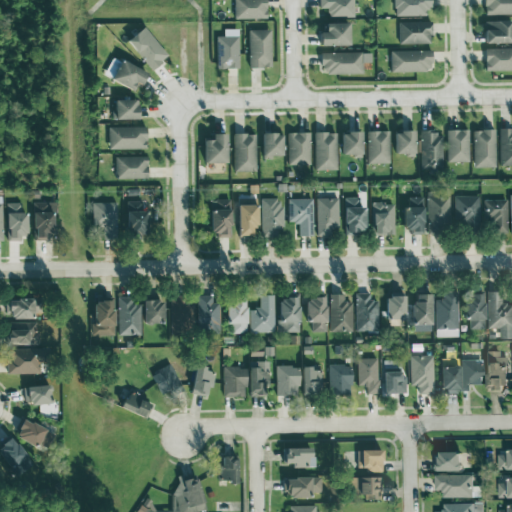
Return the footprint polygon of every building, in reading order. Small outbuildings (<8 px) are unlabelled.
[(264,0),(232,0),(233,20),(265,19),(264,0)] [(353,18),(352,0),(317,0),(318,9),(326,8),(327,18),(353,18)] [(429,0),(392,0),(393,16),(424,17),(424,10),(430,10),(429,0)] [(511,15),(511,0),(483,0),(483,16),(511,15)] [(398,45),(429,44),(429,22),(397,22),(398,45)] [(483,22),(483,44),(510,44),(510,22),(483,22)] [(347,46),(348,24),(324,23),(324,33),(319,33),(319,45),(347,46)] [(126,41),(150,71),(167,57),(143,27),(126,41)] [(215,37),(215,70),(237,69),(237,29),(222,29),(222,37),(215,37)] [(269,30),(247,31),(248,68),(270,68),(269,30)] [(511,49),(483,50),(484,71),(511,71),(511,49)] [(429,51),(389,52),(389,72),(430,71),(429,51)] [(361,73),(360,52),(319,53),(320,74),(361,73)] [(144,73),(119,61),(110,81),(135,93),(144,73)] [(114,100),(114,120),(136,120),(136,101),(114,100)] [(145,127),(107,128),(107,151),(145,150),(145,127)] [(499,166),(511,166),(511,169),(511,129),(498,130),(499,166)] [(366,132),(366,164),(388,164),(387,131),(366,132)] [(468,163),(467,131),(445,131),(445,163),(468,163)] [(494,168),(494,131),(472,131),(472,168),(494,168)] [(394,156),(413,155),(412,132),(393,133),(394,156)] [(308,133),(286,133),(287,166),(309,165),(308,133)] [(335,133),(313,134),(313,171),(336,170),(335,133)] [(341,133),(340,156),(360,156),(360,133),(341,133)] [(418,170),(441,171),(441,133),(419,133),(418,170)] [(233,173),(254,172),(254,134),(232,135),(233,173)] [(261,135),(261,158),(280,157),(280,134),(261,135)] [(203,141),(203,164),(225,164),(224,135),(210,135),(211,141),(203,141)] [(146,157),(114,157),(114,179),(146,179),(146,157)] [(425,197),(426,233),(448,233),(447,196),(425,197)] [(357,198),(344,197),(343,233),(363,233),(364,209),(357,208),(357,198)] [(422,197),(407,197),(407,208),(402,208),(402,233),(422,232),(422,197)] [(478,197),(453,197),(453,229),(478,229),(478,197)] [(260,237),(281,236),(280,198),(259,199),(260,237)] [(337,198),(314,199),(315,236),(338,236),(337,198)] [(311,199),(286,199),(286,223),(297,223),(297,236),(311,236),(311,199)] [(228,237),(229,200),(209,200),(208,237),(228,237)] [(256,228),(256,200),(236,200),(237,238),(251,238),(251,228),(256,228)] [(505,200),(482,201),(482,220),(490,220),(491,233),(506,233),(505,200)] [(145,214),(139,214),(139,201),(125,202),(126,240),(145,239),(145,214)] [(53,203),(32,202),(31,240),(52,240),(53,203)] [(22,203),(5,203),(6,242),(23,241),(22,203)] [(115,203),(90,203),(90,228),(102,228),(102,240),(115,240),(115,203)] [(371,235),(393,235),(393,204),(371,204),(371,235)] [(434,300),(434,338),(457,337),(456,292),(442,293),(442,300),(434,300)] [(511,339),(511,304),(500,304),(500,292),(485,293),(486,329),(498,329),(498,339),(511,339)] [(355,332),(377,331),(376,301),(369,301),(369,293),(354,294),(355,332)] [(351,332),(351,303),(343,303),(343,295),(328,295),(328,333),(351,332)] [(430,295),(415,296),(415,304),(410,304),(411,326),(431,326),(430,295)] [(468,330),(483,330),(482,295),(462,296),(463,320),(468,320),(468,330)] [(196,334),(218,334),(217,296),(195,296),(196,334)] [(272,296),(258,296),(258,309),(248,309),(248,333),(273,333),(272,296)] [(140,336),(140,305),(131,305),(131,297),(116,298),(117,336),(140,336)] [(277,333),(299,332),(298,297),(276,297),(277,333)] [(404,297),(384,298),(385,320),(404,320),(404,297)] [(169,298),(169,332),(192,333),(193,299),(169,298)] [(325,332),(325,298),(305,299),(305,324),(310,324),(310,333),(325,332)] [(224,300),(225,325),(230,325),(231,333),(246,333),(245,299),(224,300)] [(4,301),(4,312),(9,312),(9,320),(32,320),(31,300),(4,301)] [(142,302),(143,325),(162,325),(161,301),(142,302)] [(91,337),(113,336),(112,302),(90,302),(91,337)] [(5,323),(5,345),(35,345),(35,323),(5,323)] [(42,374),(42,349),(5,350),(6,375),(42,374)] [(409,356),(409,387),(417,387),(417,394),(432,394),(431,356),(409,356)] [(378,394),(377,359),(356,359),(357,387),(366,387),(366,395),(378,394)] [(481,360),(459,361),(459,392),(470,392),(470,386),(481,385),(481,360)] [(248,397),(263,397),(263,387),(268,387),(267,362),(247,362),(248,397)] [(150,373),(158,392),(178,384),(169,365),(150,373)] [(327,366),(328,396),(350,396),(349,365),(327,366)] [(206,387),(211,388),(214,373),(204,371),(205,368),(194,366),(189,394),(205,397),(206,387)] [(298,367),(275,366),(275,396),(297,396),(298,367)] [(222,367),(222,398),(244,398),(244,368),(222,367)] [(301,396),(320,396),(320,372),(311,372),(311,367),(300,368),(301,396)] [(403,394),(403,372),(382,373),(383,395),(403,394)] [(49,405),(48,387),(26,387),(26,405),(49,405)] [(120,410),(145,419),(151,402),(127,393),(120,410)] [(53,435),(22,420),(14,437),(45,452),(53,435)] [(0,457),(18,477),(32,463),(9,439),(0,446),(0,457)] [(310,447),(282,448),(283,463),(291,463),(291,468),(313,468),(313,456),(310,456),(310,447)] [(380,450),(355,450),(356,468),(364,468),(364,473),(381,472),(380,450)] [(511,450),(506,450),(506,454),(497,454),(497,470),(511,469),(511,450)] [(459,451),(437,451),(437,471),(460,470),(459,451)] [(217,482),(235,482),(234,455),(220,456),(220,465),(216,465),(217,482)] [(442,498),(480,497),(480,486),(472,486),(472,474),(434,474),(435,490),(442,490),(442,498)] [(192,511),(203,510),(195,475),(169,481),(175,511),(192,511)] [(320,477),(282,477),(282,490),(287,491),(286,498),(305,498),(305,492),(320,492),(320,477)] [(347,477),(347,494),(364,494),(364,499),(379,499),(379,477),(347,477)] [(498,498),(511,497),(511,477),(506,477),(506,483),(497,483),(498,498)] [(482,511),(483,503),(443,504),(443,511),(434,511),(433,511),(482,511)] [(497,511),(511,511),(511,503),(507,504),(507,510),(498,510),(497,511)]
